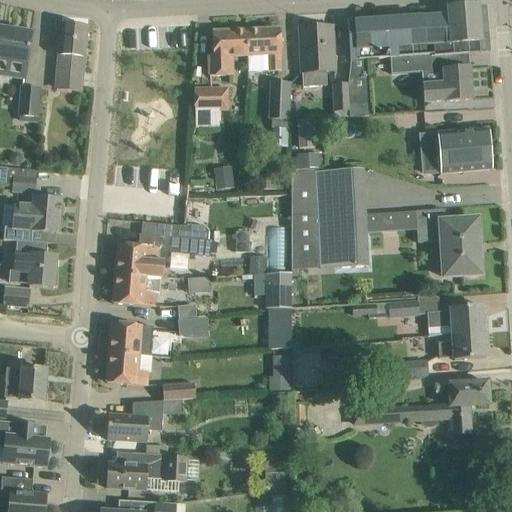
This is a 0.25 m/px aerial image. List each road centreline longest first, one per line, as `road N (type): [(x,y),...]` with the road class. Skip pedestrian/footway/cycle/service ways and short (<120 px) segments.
road 1 (residential): [(83,340),(108,10)]
road 2 (residential): [(323,0),(108,10)]
road 3 (residential): [(75,511),(83,340)]
